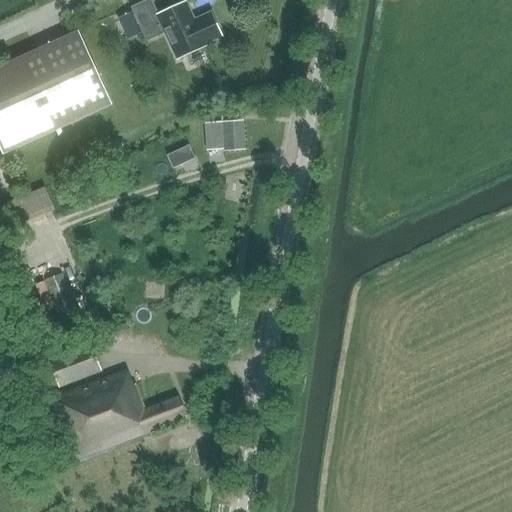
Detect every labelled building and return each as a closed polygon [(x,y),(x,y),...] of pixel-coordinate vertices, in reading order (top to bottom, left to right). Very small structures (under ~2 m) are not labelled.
[(205,44),(222,37),(211,13),(194,20),(186,2),(158,15),(151,0),(148,0),(131,8),(147,41),(165,33),(177,59),(206,46),(205,44)] [(0,67),(0,149),(3,155),(112,105),(79,32),(0,67)] [(213,151),(224,150),(224,151),(247,150),(245,120),(240,121),(239,114),(222,116),(223,123),(211,123),(213,151)] [(4,204),(13,228),(54,211),(45,188),(4,204)] [(61,320),(77,313),(60,272),(44,279),(61,320)] [(42,324),(34,304),(20,309),(28,329),(42,324)] [(61,387),(104,369),(92,342),(50,359),(61,387)] [(147,409),(138,384),(134,385),(129,368),(47,401),(73,466),(114,450),(156,434),(154,430),(188,418),(180,397),(147,409)]
